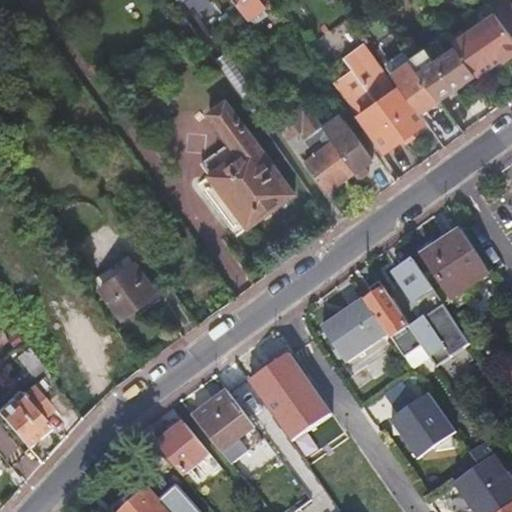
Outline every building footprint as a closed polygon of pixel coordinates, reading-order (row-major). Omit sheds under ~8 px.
[(178,0),(180,2),(182,0),(191,0),(195,5),(199,11),(211,3),(209,0),(178,0)] [(191,8),(195,5),(191,0),(189,0),(186,2),(191,8)] [(260,0),(234,0),(242,10),(249,20),(266,8),(260,0)] [(506,26),(511,21),(511,6),(507,0),(495,0),(490,4),(497,14),(506,26)] [(456,45),(497,14),(490,4),(473,17),(478,24),(453,41),(455,44),(456,45)] [(505,62),(511,57),(511,34),(506,26),(497,14),(456,45),(458,49),(477,74),(479,79),(504,60),(505,62)] [(412,133),(426,123),(424,121),(423,118),(420,115),(390,72),(351,18),(331,32),(348,56),(343,60),(352,72),(336,83),(385,153),(403,140),(406,145),(415,138),(412,133)] [(188,22),(186,19),(174,28),(176,31),(188,22)] [(242,28),(236,21),(224,29),(230,37),(242,28)] [(174,32),(183,46),(198,35),(188,22),(176,31),(174,32)] [(278,52),(294,40),(287,30),(267,46),(284,70),(289,66),(278,52)] [(440,101),(477,74),(458,49),(438,64),(427,49),(411,60),(413,63),(440,101)] [(217,63),(261,125),(273,116),(229,55),(217,63)] [(420,115),(440,101),(413,63),(400,72),(396,68),(390,72),(420,115)] [(423,118),(442,104),(440,101),(420,115),(423,118)] [(239,156),(211,176),(248,229),(295,196),(228,102),(210,114),(239,156)] [(336,142),(320,120),(316,114),(310,119),(302,108),(281,122),(293,139),(290,141),(300,155),(323,139),(327,143),(329,148),(322,153),(319,156),(317,154),(316,155),(317,156),(306,164),(327,194),(341,183),(357,172),(336,142)] [(357,172),(362,179),(370,174),(365,167),(374,161),(336,108),(320,120),(336,142),(357,172)] [(319,149),(322,153),(329,148),(327,143),(319,149)] [(327,194),(332,200),(346,190),(341,183),(327,194)] [(449,301),(488,276),(486,274),(470,249),(459,232),(420,257),(449,301)] [(96,278),(103,288),(138,264),(130,254),(96,278)] [(471,345),(413,261),(411,262),(469,347),(471,345)] [(469,347),(411,262),(394,274),(425,320),(411,329),(438,368),(469,347)] [(138,264),(103,288),(125,318),(159,294),(138,264)] [(374,298),(366,304),(388,336),(391,339),(409,327),(379,282),(368,290),(374,298)] [(366,304),(364,301),(322,330),(346,365),(388,336),(366,304)] [(69,358),(86,346),(63,315),(46,328),(69,358)] [(262,354),(291,394),(307,382),(278,343),(262,354)] [(47,369),(30,349),(20,357),(36,377),(47,369)] [(284,399),(291,394),(262,354),(255,359),(284,399)] [(55,407),(37,385),(24,395),(21,391),(0,408),(0,411),(27,444),(49,425),(43,418),(55,407)] [(231,464),(263,440),(228,392),(194,417),(231,464)] [(406,417),(423,406),(421,392),(397,395),(401,418),(406,417)] [(458,439),(432,400),(423,406),(406,417),(393,426),(419,465),(437,454),(455,441),(458,439)] [(185,474),(209,454),(184,423),(159,443),(185,474)] [(457,454),(455,441),(437,454),(437,457),(457,454)] [(493,448),(492,448),(477,458),(478,460),(493,450),(493,449),(493,448)] [(511,511),(511,479),(493,449),(493,450),(478,460),(485,471),(459,487),(473,511),(511,511)] [(198,511),(177,488),(169,496),(183,511),(198,511)] [(129,509),(143,496),(138,490),(124,504),(129,509)] [(183,511),(169,496),(160,504),(148,491),(143,496),(129,509),(125,511),(183,511)]
